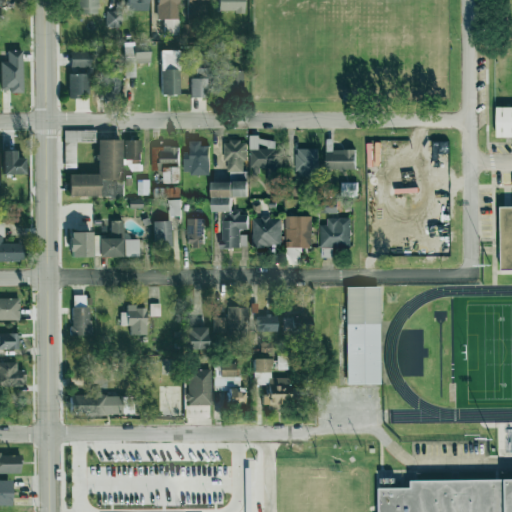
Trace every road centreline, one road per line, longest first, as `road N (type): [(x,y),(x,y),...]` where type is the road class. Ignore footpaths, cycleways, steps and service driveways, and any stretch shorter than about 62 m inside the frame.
road 1 (secondary): [(43,0),(48,511)]
road 2 (residential): [(468,275),(0,277)]
road 3 (residential): [(467,124),(0,119)]
road 4 (residential): [(302,434),(0,435)]
road 5 (residential): [(468,275),(465,0)]
